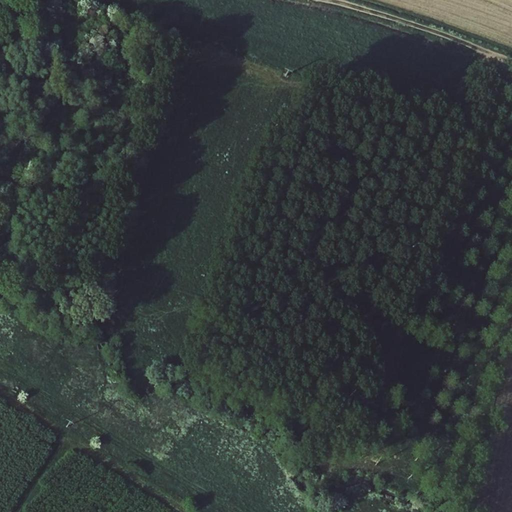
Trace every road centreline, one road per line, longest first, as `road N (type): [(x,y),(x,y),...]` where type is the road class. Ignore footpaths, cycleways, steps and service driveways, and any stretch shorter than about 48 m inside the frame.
road 1 (track): [(0,382),(238,511)]
road 2 (track): [(333,0),(511,59)]
